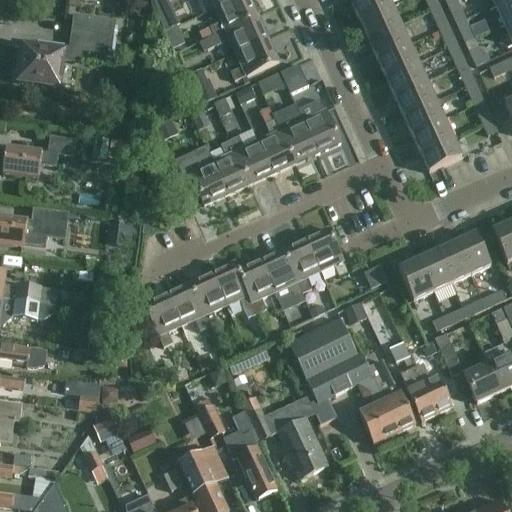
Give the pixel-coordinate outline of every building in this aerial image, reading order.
[(166,0),(152,0),(165,35),(174,31),(181,27),(166,0)] [(204,0),(209,0),(215,11),(239,0),(195,0),(197,3),(204,0)] [(258,18),(249,0),(239,0),(215,11),(221,24),(209,30),(214,39),(258,18)] [(361,0),(350,5),(359,25),(392,10),(387,0),(361,0)] [(454,0),(443,0),(447,8),(456,4),(454,0)] [(511,1),(511,0),(490,0),(495,10),(511,1)] [(511,24),(511,1),(495,10),(503,28),(511,24)] [(138,2),(137,10),(146,11),(147,3),(138,2)] [(423,4),(410,10),(417,23),(429,17),(423,4)] [(401,29),(392,10),(359,25),(368,44),(401,29)] [(445,22),(440,10),(430,15),(436,26),(445,22)] [(460,11),(450,16),(455,27),(465,23),(460,11)] [(110,56),(115,24),(75,18),(70,50),(39,46),(38,52),(24,51),(20,85),(59,90),(62,62),(74,63),(76,52),(110,56)] [(268,41),(258,18),(214,39),(218,48),(230,43),(236,56),(268,41)] [(511,24),(503,28),(511,47),(511,24)] [(409,47),(401,29),(368,44),(377,62),(409,47)] [(454,40),(448,29),(439,33),(444,45),(454,40)] [(468,30),(459,34),(464,46),(473,42),(468,30)] [(174,31),(165,35),(172,51),(182,47),(174,31)] [(279,64),(268,41),(236,56),(242,69),(230,75),(235,84),(247,78),(247,79),(279,64)] [(418,66),(409,47),(377,62),(385,81),(418,66)] [(462,59),(457,48),(448,52),(453,64),(462,59)] [(477,49),(467,53),(473,65),(482,60),(477,49)] [(203,83),(226,75),(219,53),(196,61),(203,83)] [(426,85),(418,66),(385,81),(394,100),(426,85)] [(505,75),(500,66),(489,71),(493,80),(505,75)] [(471,78),(466,67),(456,71),(461,82),(471,78)] [(279,76),(290,98),(308,89),(298,68),(279,76)] [(437,90),(443,104),(460,97),(455,83),(437,90)] [(435,103),(426,85),(394,100),(402,118),(435,103)] [(479,97),(474,86),(465,90),(470,101),(479,97)] [(209,89),(196,95),(202,107),(215,100),(209,89)] [(251,93),(237,99),(240,107),(254,101),(251,93)] [(223,102),(214,106),(220,120),(230,116),(223,102)] [(325,113),(320,102),(311,106),(297,113),(302,124),(317,156),(341,146),(325,113)] [(443,122),(435,103),(402,118),(411,137),(443,122)] [(488,116),(483,104),(473,109),(479,120),(488,116)] [(295,167),(317,156),(302,124),(297,113),(295,108),(273,118),(275,123),(295,167)] [(197,109),(189,113),(198,132),(208,127),(201,112),(199,113),(197,109)] [(170,121),(157,127),(161,138),(175,131),(170,121)] [(452,141),(443,122),(411,137),(420,156),(452,141)] [(295,167),(275,123),(266,127),(271,139),(258,145),(272,177),(295,167)] [(497,135),(491,123),(482,128),(487,139),(497,135)] [(272,177),(258,145),(244,151),(239,139),(230,143),(250,187),(272,177)] [(48,155),(6,150),(3,177),(39,182),(41,168),(56,170),(57,156),(73,159),(75,144),(50,140),(48,155)] [(111,140),(110,150),(128,152),(129,143),(111,140)] [(461,161),(452,141),(420,156),(429,176),(461,161)] [(250,187),(230,143),(221,147),(226,159),(213,165),(228,197),(250,187)] [(228,197),(213,165),(205,148),(175,162),(185,183),(191,180),(204,208),(228,197)] [(127,171),(125,188),(140,189),(142,173),(127,171)] [(0,219),(0,246),(23,250),(44,252),(45,239),(63,241),(67,216),(32,212),(31,224),(0,219)] [(511,264),(511,225),(511,224),(492,234),(507,267),(511,264)] [(329,231),(305,242),(320,275),(334,269),(339,281),(349,276),(329,231)] [(475,236),(456,245),(471,278),(490,269),(475,236)] [(320,275),(305,242),(283,252),(303,297),(312,293),(307,281),(320,275)] [(471,278),(456,245),(437,254),(452,287),(471,278)] [(303,297),(283,252),(260,262),(275,295),(289,289),(294,301),(303,297)] [(452,287),(437,254),(419,262),(434,295),(452,287)] [(275,295),(260,262),(239,272),(236,265),(235,265),(258,317),(267,313),(262,301),(275,295)] [(434,295),(419,262),(399,271),(414,304),(434,295)] [(258,317),(235,265),(212,275),(227,308),(240,302),(249,321),(258,317)] [(0,274),(0,300),(39,305),(51,307),(53,291),(16,287),(16,289),(4,288),(5,275),(0,274)] [(227,308),(212,275),(189,285),(209,330),(218,326),(213,315),(227,308)] [(209,330),(189,285),(167,296),(182,329),(195,323),(200,334),(209,330)] [(490,299),(494,309),(505,303),(501,294),(490,299)] [(182,329),(167,296),(143,306),(158,339),(159,339),(163,350),(172,346),(167,335),(182,329)] [(42,323),(53,317),(54,307),(51,307),(39,305),(0,300),(0,328),(3,329),(11,321),(37,324),(37,323),(42,323)] [(470,308),(474,318),(485,312),(481,303),(470,308)] [(358,306),(343,313),(348,325),(363,318),(358,306)] [(321,308),(309,314),(312,321),(324,316),(321,308)] [(451,317),(455,326),(467,321),(462,312),(451,317)] [(432,325),(436,335),(448,330),(443,320),(432,325)] [(509,354),(511,352),(511,330),(508,322),(497,327),(509,354)] [(379,389),(370,370),(368,371),(362,357),(357,359),(340,323),(289,347),(317,406),(353,389),(357,398),(370,392),(377,409),(359,417),(374,448),(400,436),(379,389)] [(410,359),(404,345),(390,351),(396,366),(410,359)] [(225,370),(249,358),(243,346),(219,359),(225,370)] [(435,346),(425,351),(429,359),(439,354),(435,346)] [(29,352),(0,347),(0,369),(11,367),(12,365),(28,367),(27,370),(33,371),(44,368),(45,353),(30,351),(29,352)] [(453,379),(463,375),(451,348),(440,352),(453,379)] [(511,357),(498,363),(493,352),(483,357),(488,368),(487,369),(500,396),(511,390),(511,357)] [(208,356),(196,362),(201,373),(213,367),(208,356)] [(383,364),(370,370),(379,389),(400,436),(416,428),(401,397),(394,400),(391,393),(396,390),(383,364)] [(423,367),(416,371),(421,384),(438,418),(453,411),(438,380),(431,383),(423,367)] [(500,396),(487,369),(464,379),(477,407),(500,396)] [(421,384),(416,371),(407,375),(415,390),(407,394),(422,425),(438,418),(421,384)] [(185,373),(172,377),(174,385),(188,381),(185,373)] [(220,373),(210,378),(215,390),(226,384),(220,373)] [(0,389),(22,392),(24,383),(0,379),(0,389)] [(116,391),(102,391),(102,405),(112,406),(116,401),(116,391)] [(97,415),(99,402),(79,400),(78,413),(97,415)] [(255,400),(242,406),(248,419),(261,413),(255,400)] [(19,424),(21,406),(0,403),(0,444),(10,446),(13,424),(19,424)] [(210,442),(224,435),(212,409),(198,416),(210,442)] [(260,444),(272,438),(261,413),(248,419),(260,444)] [(278,435),(300,483),(328,470),(306,422),(278,435)] [(101,447),(119,438),(112,423),(94,431),(101,447)] [(127,442),(133,456),(155,445),(149,432),(127,442)] [(256,503),(277,493),(257,451),(250,436),(241,440),(239,435),(223,442),(232,463),(236,461),(256,503)] [(178,467),(199,511),(228,511),(217,487),(228,482),(214,451),(202,456),(178,467)] [(96,453),(85,459),(91,473),(103,467),(96,453)] [(13,459),(12,467),(28,469),(29,461),(13,459)] [(0,479),(11,481),(12,469),(0,467),(0,479)] [(32,468),(27,488),(41,491),(45,471),(32,468)] [(141,472),(123,482),(127,489),(120,493),(126,503),(151,490),(141,472)] [(174,473),(163,478),(171,494),(182,489),(174,473)] [(66,511),(54,487),(42,504),(36,511),(66,511)] [(0,510),(8,511),(10,500),(0,498),(0,510)] [(10,500),(8,511),(12,511),(36,511),(42,504),(10,499),(10,500)] [(154,511),(149,500),(127,511),(154,511)] [(193,511),(188,500),(162,511),(193,511)]
